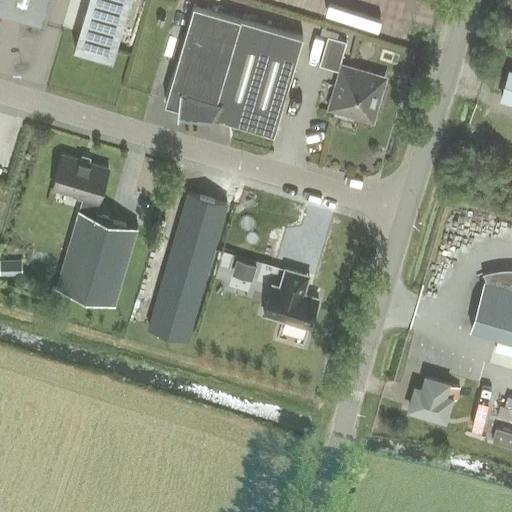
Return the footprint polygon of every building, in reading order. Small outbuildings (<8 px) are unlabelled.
[(0,0),(0,10),(45,24),(51,0),(0,0)] [(112,58),(129,0),(88,0),(74,47),(112,58)] [(220,117),(249,20),(194,4),(166,101),(220,117)] [(249,20),(220,117),(274,133),(303,36),(249,20)] [(338,70),(346,41),(328,36),(320,65),(338,70)] [(371,117),(382,79),(344,68),(333,106),(337,107),(335,113),(346,117),(348,111),(371,117)] [(511,101),(511,70),(509,70),(501,98),(511,101)] [(98,202),(109,168),(62,154),(52,187),(73,193),(73,195),(83,198),(80,209),(79,209),(55,286),(114,303),(137,226),(94,214),(97,202),(98,202)] [(188,338),(227,203),(188,191),(148,326),(188,338)] [(242,258),(239,271),(258,277),(262,263),(242,258)] [(23,259),(0,260),(0,275),(23,275),(23,259)] [(488,271),(483,272),(486,281),(482,293),(471,329),(511,340),(511,267),(511,268),(506,268),(501,268),(496,269),(488,271)] [(304,293),(309,275),(285,268),(280,286),(272,284),(264,314),(309,328),(318,298),(304,293)] [(459,387),(451,384),(452,381),(425,373),(421,386),(414,384),(406,410),(447,422),(454,399),(456,399),(459,387)] [(511,446),(511,432),(496,428),(492,441),(511,446)]
